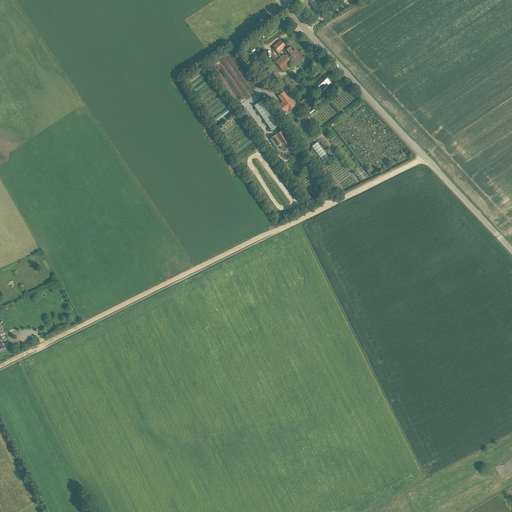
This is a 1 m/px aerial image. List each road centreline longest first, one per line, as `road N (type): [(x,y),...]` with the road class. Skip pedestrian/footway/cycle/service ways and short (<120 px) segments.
road 1 (track): [(0,366),(424,157)]
road 2 (unclassified): [(511,249),(278,0)]
